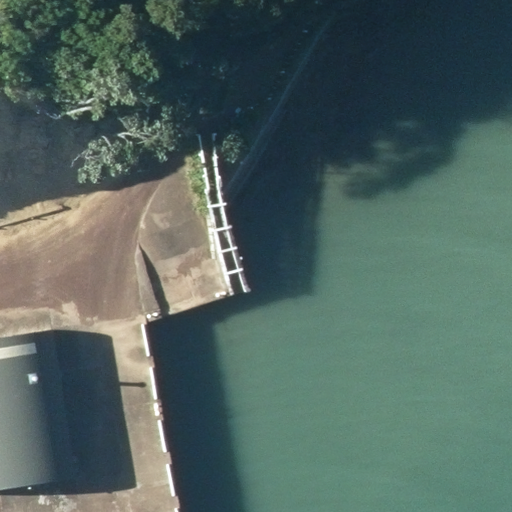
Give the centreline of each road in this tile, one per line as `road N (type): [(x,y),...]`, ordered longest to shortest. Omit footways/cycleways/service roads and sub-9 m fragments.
road 1 (track): [(263,0),(248,35),(110,203),(46,263),(0,276)]
road 2 (track): [(88,224),(132,511)]
road 3 (track): [(159,142),(161,221),(184,300)]
